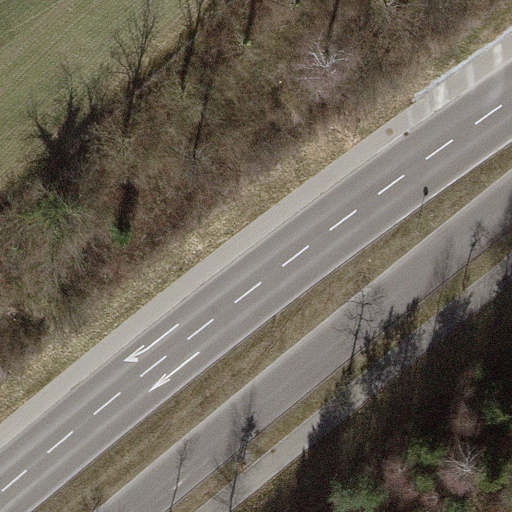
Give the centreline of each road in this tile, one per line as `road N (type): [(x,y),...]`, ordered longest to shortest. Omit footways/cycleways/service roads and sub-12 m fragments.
road 1 (primary): [(511,100),(131,384),(0,498)]
road 2 (primary): [(130,511),(511,208)]
